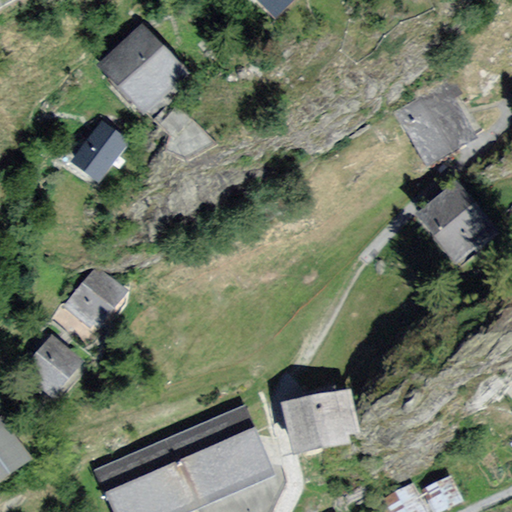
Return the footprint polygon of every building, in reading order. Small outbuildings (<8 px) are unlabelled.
[(262,0),(290,23),(310,0),(262,0)] [(149,22),(104,65),(160,117),(203,74),(149,22)] [(404,116),(430,157),(467,133),(442,93),(404,116)] [(93,119),(66,160),(98,181),(125,140),(93,119)] [(456,186),(422,215),(457,255),(491,226),(456,186)] [(100,332),(132,291),(99,265),(67,306),(100,332)] [(23,370),(54,399),(86,364),(56,336),(23,370)] [(297,453),(365,436),(353,384),(284,401),(297,453)] [(100,463),(117,511),(269,511),(259,482),(277,475),(251,407),(100,463)] [(0,481),(34,462),(8,416),(0,420),(0,481)] [(434,511),(440,511),(465,502),(455,476),(425,488),(434,511)] [(430,511),(417,482),(383,497),(390,511),(430,511)]
